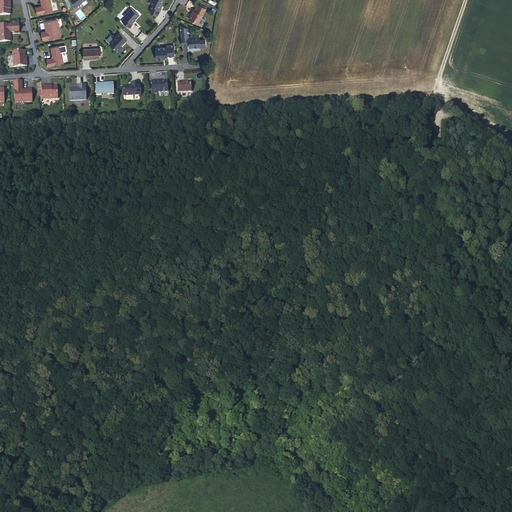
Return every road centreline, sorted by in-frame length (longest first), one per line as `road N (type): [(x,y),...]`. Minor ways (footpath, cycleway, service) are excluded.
road 1 (track): [(436,104),(429,183),(439,220),(468,273),(485,337),(511,370)]
road 2 (track): [(313,511),(287,474),(230,472),(120,493),(105,511)]
